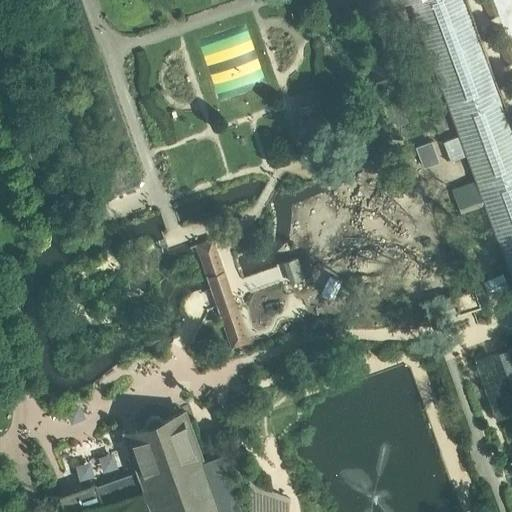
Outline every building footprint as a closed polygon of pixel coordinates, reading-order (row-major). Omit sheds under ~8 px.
[(362,0),(364,5),(377,0),(379,0),(383,9),(408,0),(508,269),(511,279),(511,128),(464,0),(362,0)] [(351,33),(352,34),(355,44),(356,45),(367,41),(379,72),(367,76),(368,77),(372,88),(372,90),(375,97),(374,97),(374,98),(374,99),(375,100),(376,100),(376,99),(384,105),(383,106),(384,110),(386,114),(389,121),(388,121),(388,122),(387,123),(386,124),(386,125),(386,126),(387,127),(387,128),(388,129),(389,129),(390,129),(390,130),(389,135),(389,136),(388,136),(388,137),(389,138),(390,138),(391,138),(398,139),(400,139),(401,139),(402,138),(402,137),(402,136),(401,136),(401,135),(402,127),(403,127),(403,126),(404,126),(404,125),(404,124),(403,124),(403,123),(408,121),(405,114),(408,112),(407,111),(405,106),(405,105),(402,106),(399,99),(395,101),(394,98),(389,96),(385,85),(384,83),(408,75),(407,72),(387,20),(372,25),(369,26),(365,28),(351,33)] [(299,125),(298,125),(299,136),(302,136),(302,137),(322,134),(319,115),(301,118),(301,117),(298,118),(299,125)] [(459,136),(443,142),(450,161),(466,155),(459,136)] [(431,140),(416,146),(424,166),(439,161),(431,140)] [(477,185),(453,193),(461,213),(484,204),(477,185)] [(213,289),(228,284),(227,280),(228,279),(229,279),(225,270),(224,270),(212,238),(197,243),(197,244),(201,255),(209,278),(211,284),(212,287),(213,288),(213,289)] [(297,256),(283,261),(290,282),(302,278),(304,278),(297,256)] [(503,271),(483,280),(487,289),(489,294),(492,293),(506,287),(509,286),(503,271)] [(342,279),(329,273),(321,291),(333,297),(342,279)] [(216,297),(218,305),(234,300),(231,292),(228,284),(213,289),(216,297)] [(428,299),(433,318),(447,314),(473,307),(480,305),(475,289),(475,286),(450,292),(428,299)] [(232,346),(233,347),(248,341),(237,309),(238,309),(239,309),(238,307),(236,300),(235,300),(234,300),(218,305),(219,306),(220,309),(232,346)] [(128,441),(127,441),(138,471),(144,488),(152,511),(241,511),(230,482),(229,479),(217,443),(216,441),(213,441),(197,447),(187,420),(166,427),(163,419),(163,418),(162,418),(162,417),(161,416),(160,415),(159,415),(158,414),(157,414),(156,414),(155,413),(154,413),(153,414),(152,414),(151,414),(150,414),(150,415),(149,415),(148,416),(147,417),(146,418),(146,419),(145,420),(145,421),(145,422),(145,423),(145,424),(145,425),(148,433),(128,441)] [(62,501),(61,501),(63,506),(65,511),(78,511),(79,511),(102,503),(100,499),(97,488),(74,496),(68,499),(64,500),(62,501)]
